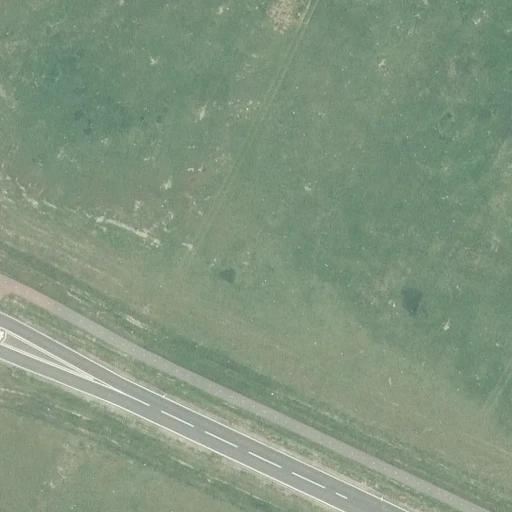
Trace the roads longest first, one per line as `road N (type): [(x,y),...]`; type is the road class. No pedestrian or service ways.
road 1 (unclassified): [(371,511),(148,407)]
road 2 (unclassified): [(148,407),(0,320)]
road 3 (unclassified): [(0,351),(148,407)]
